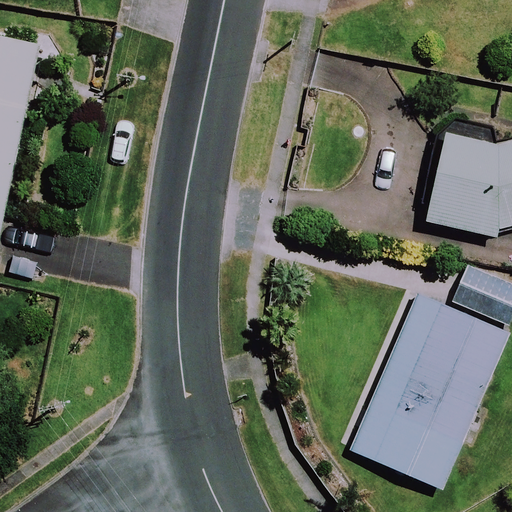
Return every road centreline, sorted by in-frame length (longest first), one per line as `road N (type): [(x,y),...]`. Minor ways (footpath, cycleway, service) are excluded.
road 1 (unclassified): [(195,440),(178,319),(180,256),(225,0)]
road 2 (residential): [(92,511),(195,440)]
